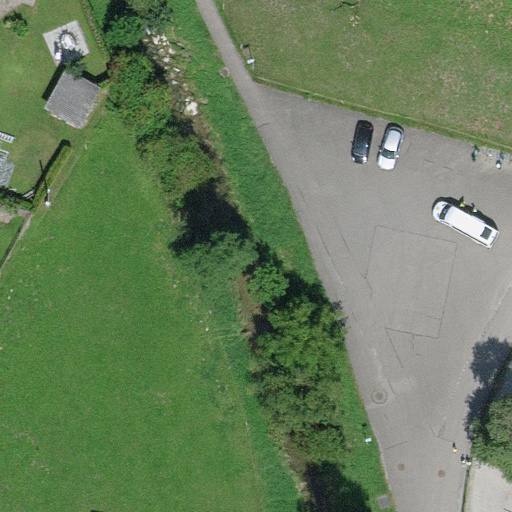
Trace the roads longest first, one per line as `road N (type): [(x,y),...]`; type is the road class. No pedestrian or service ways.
road 1 (residential): [(433,507),(341,284),(242,80)]
road 2 (residential): [(433,507),(466,411),(511,331)]
